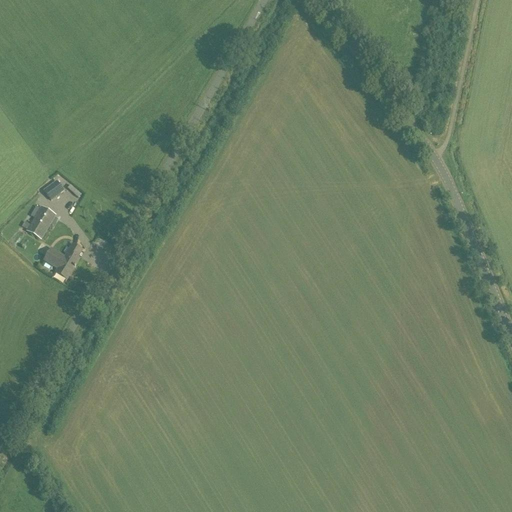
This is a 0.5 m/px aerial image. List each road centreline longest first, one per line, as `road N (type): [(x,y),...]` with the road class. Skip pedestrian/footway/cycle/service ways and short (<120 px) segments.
road 1 (unclassified): [(0,458),(266,0)]
road 2 (tertiary): [(511,337),(434,158),(315,0)]
